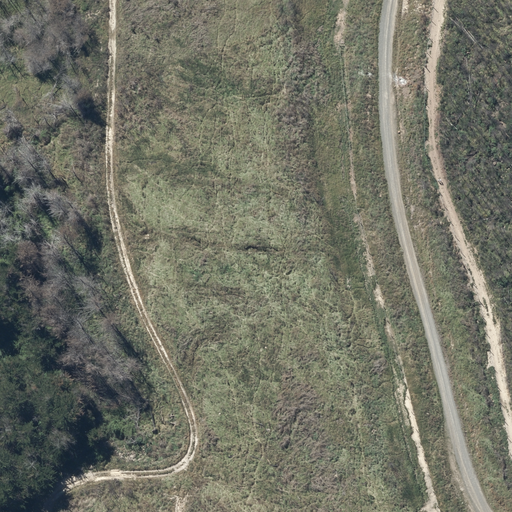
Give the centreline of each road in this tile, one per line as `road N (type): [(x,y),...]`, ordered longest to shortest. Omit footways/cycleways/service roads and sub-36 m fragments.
road 1 (track): [(104,0),(119,223),(174,380),(179,429),(169,450),(149,464),(76,486),(48,511)]
road 2 (track): [(395,0),(381,77),(460,478),(475,511)]
